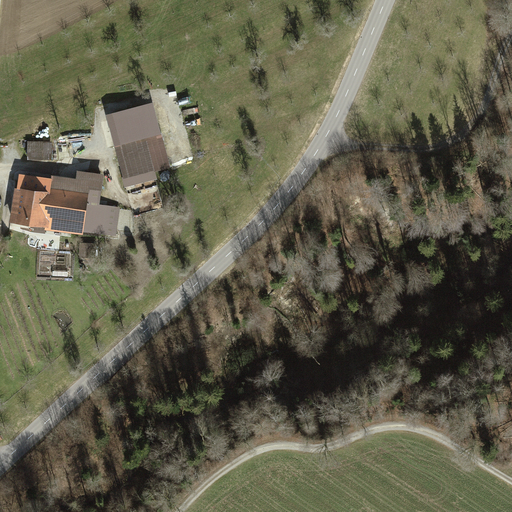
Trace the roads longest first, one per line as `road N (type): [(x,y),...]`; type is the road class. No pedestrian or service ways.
road 1 (tertiary): [(386,0),(336,118),(283,198),(0,464)]
road 2 (track): [(511,482),(410,426),(331,447),(266,447),(240,458),(180,511)]
road 3 (track): [(322,142),(426,149),(455,139),(478,116),(511,34)]
